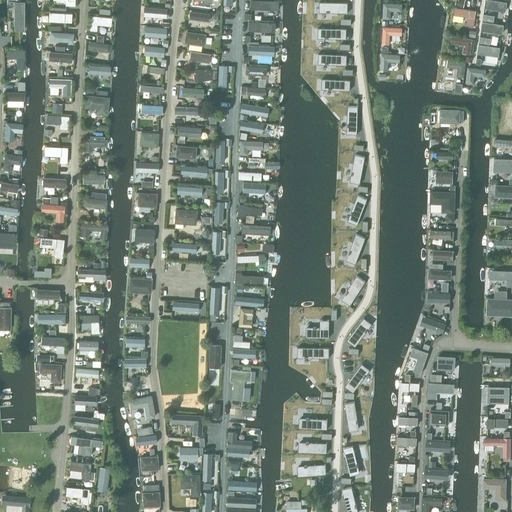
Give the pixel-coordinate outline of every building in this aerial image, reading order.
[(24,29),(24,0),(18,0),(18,14),(13,13),(13,28),(24,29)] [(250,0),(251,5),(250,9),(273,10),(278,10),(278,1),(273,0),(263,0),(260,0),(250,0)] [(507,2),(492,0),(485,0),(485,8),(506,11),(507,2)] [(319,2),(319,12),(348,13),(348,3),(319,2)] [(402,11),(402,4),(384,3),(383,19),(391,19),(391,11),(402,11)] [(474,27),(477,11),(455,8),(454,15),(468,17),(467,25),(474,27)] [(170,17),(171,10),(151,9),(150,17),(170,17)] [(208,22),(209,14),(190,11),(189,20),(208,22)] [(75,23),(76,14),(48,12),(47,19),(67,21),(67,22),(75,23)] [(97,24),(110,25),(111,17),(91,15),(89,29),(96,30),(97,24)] [(276,22),(250,21),(250,31),(276,32),(276,22)] [(503,24),(482,22),(481,31),(501,34),(503,24)] [(165,38),(166,28),(144,26),(143,36),(165,38)] [(402,36),(403,28),(383,27),(382,44),(390,45),(391,35),(402,36)] [(318,28),(318,38),(346,39),(347,29),(318,28)] [(203,46),(205,34),(185,31),(184,43),(203,46)] [(51,32),(50,40),(72,42),(73,34),(51,32)] [(471,55),(474,39),(453,36),(451,44),(464,46),(463,53),(471,55)] [(111,52),(112,45),(107,45),(107,44),(88,42),(87,50),(106,52),(111,52)] [(249,45),(249,54),(274,55),(275,46),(249,45)] [(480,45),(478,55),(499,58),(501,48),(480,45)] [(163,57),(163,48),(144,46),(143,55),(163,57)] [(25,49),(7,50),(7,58),(16,58),(17,69),(25,69),(25,49)] [(50,51),(49,60),(71,62),(72,53),(50,51)] [(208,63),(210,54),(191,52),(189,60),(208,63)] [(318,54),(318,64),(347,65),(347,55),(318,54)] [(400,63),(401,55),(381,54),(380,71),(388,72),(389,62),(400,63)] [(464,78),(466,63),(448,60),(447,68),(458,69),(457,77),(464,78)] [(218,64),(217,86),(226,86),(227,65),(218,64)] [(90,65),(90,68),(90,72),(90,74),(110,75),(110,66),(90,65)] [(163,74),(164,68),(146,66),(146,72),(163,74)] [(266,76),(266,67),(245,66),(245,75),(248,75),(248,79),(253,79),(254,75),(266,76)] [(486,77),(487,70),(469,68),(467,83),(474,84),(475,75),(486,77)] [(194,82),(216,80),(216,71),(205,70),(197,69),(193,70),(194,82)] [(71,79),(53,78),(49,78),(48,87),(62,87),(62,95),(70,95),(71,84),(71,79)] [(322,79),(321,89),(350,90),(350,80),(322,79)] [(462,94),(463,84),(456,83),(455,93),(459,94),(462,94)] [(162,93),(162,87),(140,85),(139,91),(162,93)] [(264,96),(265,93),(265,89),(241,86),(240,94),(264,96)] [(181,94),(181,96),(203,98),(203,96),(203,90),(203,89),(182,87),(182,88),(181,94)] [(6,92),(6,100),(24,100),(24,92),(6,92)] [(106,116),(108,98),(100,97),(96,97),(85,95),(83,108),(94,109),(94,114),(106,116)] [(511,108),(511,100),(496,100),(496,104),(496,108),(511,108)] [(242,103),(241,112),(262,116),(263,107),(242,103)] [(198,115),(198,108),(174,107),(174,115),(198,115)] [(357,107),(348,107),(347,134),(357,134),(357,107)] [(464,123),(464,111),(461,111),(461,110),(440,110),(440,124),(461,124),(461,123),(464,123)] [(71,125),(72,117),(47,115),(46,124),(71,125)] [(241,121),(239,129),(261,132),(263,124),(241,121)] [(6,122),(4,140),(13,141),(14,132),(22,133),(23,123),(6,122)] [(199,138),(200,128),(177,126),(176,136),(199,138)] [(157,148),(158,134),(140,132),(139,146),(157,148)] [(104,140),(104,137),(89,137),(89,140),(83,139),(82,152),(91,152),(92,147),(106,148),(106,140),(104,140)] [(511,140),(496,139),(495,143),(495,147),(511,148),(511,140)] [(216,140),(216,161),(224,161),(224,140),(216,140)] [(262,151),(262,142),(239,141),(239,155),(247,156),(247,152),(252,152),(252,150),(262,151)] [(195,160),(196,148),(176,146),(174,158),(195,160)] [(46,147),(45,155),(59,156),(59,164),(66,164),(67,148),(46,147)] [(457,159),(457,153),(453,153),(453,152),(437,152),(437,160),(453,160),(453,159),(457,159)] [(22,166),(24,157),(7,154),(4,171),(11,172),(12,164),(22,166)] [(364,157),(355,156),(350,182),(359,184),(364,157)] [(497,158),(497,172),(511,172),(511,158),(503,158),(497,158)] [(157,172),(158,164),(137,163),(137,170),(157,172)] [(186,173),(186,174),(207,176),(207,174),(207,168),(186,166),(186,167),(186,173)] [(215,180),(215,191),(223,191),(224,170),(215,169),(215,173),(215,180)] [(454,185),(454,172),(437,171),(437,184),(454,185)] [(82,184),(103,184),(103,176),(82,175),(82,184)] [(65,187),(66,179),(43,177),(43,186),(65,187)] [(0,189),(17,192),(18,184),(1,182),(0,189)] [(243,182),(243,192),(260,193),(260,183),(243,182)] [(178,185),(177,194),(201,195),(202,187),(178,185)] [(511,185),(495,185),(495,196),(511,196),(511,185)] [(456,214),(457,193),(431,192),(431,205),(443,205),(443,214),(447,214),(454,214),(456,214)] [(155,208),(156,194),(137,193),(136,207),(155,208)] [(358,196),(348,221),(357,224),(366,199),(358,196)] [(105,208),(106,201),(84,198),(83,206),(105,208)] [(215,201),(214,223),(219,223),(222,223),(223,202),(220,202),(215,201)] [(66,214),(67,206),(43,204),(42,213),(58,214),(57,222),(65,223),(66,214)] [(261,216),(262,209),(238,206),(237,213),(261,216)] [(195,226),(196,211),(174,210),(173,224),(195,226)] [(454,222),(454,214),(447,214),(446,222),(454,222)] [(269,224),(241,222),(240,231),(269,233),(269,224)] [(106,232),(107,225),(80,223),(79,237),(87,238),(88,231),(99,232),(99,239),(105,240),(106,232)] [(153,244),(154,231),(136,230),(136,243),(153,244)] [(455,239),(455,232),(452,232),(432,231),(431,236),(431,239),(452,240),(452,239),(455,239)] [(16,239),(17,233),(4,232),(4,237),(0,236),(0,251),(1,245),(16,247),(17,239),(16,239)] [(221,233),(213,232),(212,255),(220,255),(221,233)] [(357,234),(347,260),(356,263),(366,238),(357,234)] [(40,238),(39,246),(55,247),(56,247),(55,256),(62,257),(63,247),(64,240),(40,238)] [(172,244),(172,251),(187,252),(196,252),(197,244),(172,242),(172,244)] [(273,253),(273,250),(274,245),(263,244),(262,251),(273,252),(273,253)] [(433,249),(433,259),(453,259),(453,250),(442,250),(437,250),(433,249)] [(265,264),(264,256),(237,257),(237,263),(258,262),(258,264),(265,264)] [(511,268),(495,267),(495,278),(507,278),(507,284),(511,284),(511,268)] [(104,281),(105,272),(76,270),(76,277),(77,277),(77,279),(84,280),(84,277),(92,278),(92,281),(104,281)] [(452,281),(452,272),(429,270),(429,280),(452,281)] [(263,285),(264,277),(242,275),(242,273),(235,272),(235,284),(263,285)] [(358,276),(343,299),(350,304),(365,282),(358,276)] [(150,296),(151,280),(128,279),(127,294),(150,296)] [(61,297),(62,288),(39,287),(38,296),(61,297)] [(211,287),(209,313),(217,313),(219,288),(211,287)] [(78,290),(78,299),(102,301),(102,292),(78,290)] [(428,292),(428,302),(451,302),(451,293),(428,292)] [(262,304),(262,298),(233,296),(233,302),(262,304)] [(511,314),(511,296),(488,296),(487,313),(511,314)] [(0,327),(13,328),(13,305),(11,305),(11,301),(10,301),(0,300),(0,327)] [(180,302),(179,310),(198,312),(199,303),(180,302)] [(252,314),(253,307),(240,305),(238,324),(251,326),(252,319),(245,318),(246,313),(252,314)] [(57,313),(38,313),(38,323),(44,323),(44,322),(64,322),(64,313),(57,313)] [(98,314),(79,315),(79,322),(91,322),(91,333),(99,333),(98,314)] [(424,316),(421,325),(443,333),(447,324),(424,316)] [(364,317),(348,339),(356,345),(372,323),(364,317)] [(327,328),(299,328),(299,337),(327,337),(327,328)] [(234,333),(233,337),(241,337),(258,338),(259,330),(234,329),(234,333)] [(42,336),(42,344),(56,345),(56,352),(63,352),(64,338),(42,336)] [(144,338),(126,337),(125,345),(144,346),(144,338)] [(79,340),(78,349),(79,349),(79,354),(86,354),(86,349),(97,349),(97,341),(79,340)] [(209,344),(208,367),(220,368),(221,345),(209,344)] [(326,347),(299,347),(299,356),(326,356),(326,347)] [(411,352),(410,355),(414,356),(418,358),(416,363),(414,371),(421,373),(429,352),(419,349),(413,347),(412,348),(411,352)] [(255,358),(256,349),(233,348),(232,357),(255,358)] [(455,362),(455,357),(438,356),(438,369),(455,370),(455,362)] [(147,366),(147,357),(141,357),(125,357),(125,366),(147,366)] [(510,358),(493,357),(492,365),(510,365),(510,358)] [(62,381),(63,363),(42,362),(41,372),(52,373),(52,381),(56,381),(56,384),(61,384),(61,381),(62,381)] [(362,363),(346,385),(354,391),(370,369),(362,363)] [(237,369),(237,366),(231,366),(231,368),(230,368),(229,380),(233,381),(231,398),(242,399),(244,379),(249,380),(250,370),(237,369)] [(77,367),(77,375),(98,377),(99,369),(77,367)] [(401,382),(401,390),(404,390),(409,391),(409,390),(419,391),(419,384),(420,383),(415,383),(406,382),(401,382)] [(429,382),(428,397),(437,398),(437,391),(454,392),(455,383),(429,382)] [(488,386),(487,402),(509,403),(509,387),(488,386)] [(75,394),(74,404),(89,405),(96,405),(96,400),(96,395),(76,394),(75,394)] [(152,396),(128,400),(130,409),(144,406),(146,419),(155,417),(152,396)] [(346,404),(350,430),(359,429),(355,402),(346,404)] [(429,410),(428,425),(448,426),(449,411),(429,410)] [(171,413),(171,422),(192,423),(192,427),(192,434),(195,434),(202,435),(203,414),(171,413)] [(418,424),(418,416),(399,415),(399,423),(418,424)] [(74,416),(73,423),(97,426),(98,419),(74,416)] [(300,417),(300,426),(327,428),(328,419),(300,417)] [(488,418),(487,427),(495,428),(495,426),(509,427),(509,419),(488,418)] [(227,438),(227,445),(251,447),(251,440),(237,439),(237,437),(237,432),(228,431),(227,438)] [(156,434),(135,437),(136,445),(157,442),(156,434)] [(102,446),(103,440),(72,435),(71,443),(79,444),(78,452),(92,454),(93,445),(102,446)] [(511,460),(511,456),(511,437),(509,437),(484,437),(484,444),(496,444),(496,445),(503,445),(503,447),(504,447),(504,456),(504,460),(511,460)] [(300,441),(299,450),(326,452),(327,443),(300,441)] [(426,441),(426,450),(445,451),(446,442),(426,441)] [(345,448),(351,474),(360,472),(354,446),(345,448)] [(203,453),(203,447),(198,447),(180,447),(180,460),(198,460),(198,453),(203,453)] [(248,455),(249,451),(248,449),(227,447),(225,458),(230,458),(231,454),(233,454),(233,455),(238,456),(238,454),(248,455)] [(203,454),(202,480),(210,480),(211,455),(203,454)] [(159,456),(140,456),(141,470),(159,470),(159,456)] [(69,460),(68,469),(81,471),(80,479),(88,480),(88,479),(94,480),(95,472),(89,471),(90,463),(69,460)] [(397,462),(397,470),(415,472),(416,463),(412,463),(409,463),(397,462)] [(298,466),(299,475),(326,473),(325,464),(298,466)] [(100,467),(97,490),(106,491),(110,468),(101,467),(100,467)] [(449,470),(425,468),(424,478),(448,479),(449,470)] [(199,495),(199,473),(179,473),(180,488),(190,487),(190,495),(199,495)] [(507,499),(508,478),(484,477),(484,487),(497,488),(497,499),(507,499)] [(228,480),(227,489),(250,491),(250,481),(228,480)] [(67,487),(66,495),(81,497),(80,503),(88,504),(88,502),(90,502),(91,492),(89,492),(89,489),(67,487)] [(357,511),(351,487),(342,489),(348,511),(357,511)] [(160,506),(159,491),(142,492),(143,507),(160,506)] [(203,492),(201,511),(210,511),(212,492),(203,492)] [(16,511),(22,511),(26,499),(5,495),(3,505),(13,507),(12,511),(16,511)] [(415,508),(415,496),(399,495),(398,508),(415,508)] [(443,504),(443,496),(423,496),(422,511),(429,511),(430,504),(443,504)] [(227,504),(227,506),(249,507),(255,507),(256,498),(227,497),(227,504)]
